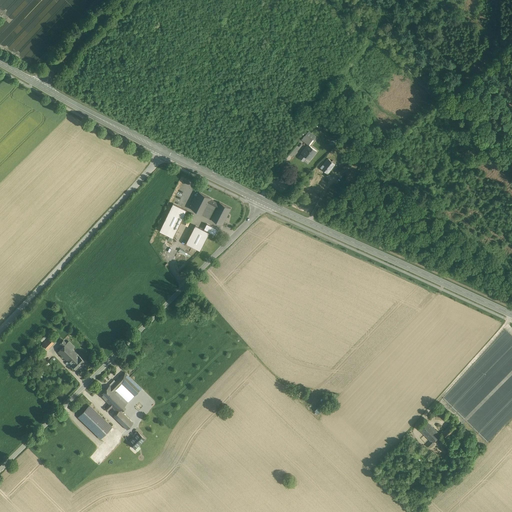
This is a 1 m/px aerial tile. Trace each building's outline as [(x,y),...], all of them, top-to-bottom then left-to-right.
[(317,151),(308,144),(302,153),(310,159),(317,151)] [(336,164),(328,158),(323,165),(325,166),(322,169),(328,174),(336,164)] [(211,198),(199,192),(191,208),(203,214),(208,204),(211,199),(211,198)] [(219,203),(211,199),(208,204),(217,208),(219,203)] [(231,208),(220,202),(219,203),(217,208),(211,219),(223,225),(231,208)] [(162,231),(176,237),(188,210),(174,203),(162,231)] [(217,208),(208,204),(203,214),(211,219),(217,208)] [(218,229),(207,224),(204,229),(215,235),(218,229)] [(210,233),(196,225),(187,243),(201,250),(210,233)] [(49,338),(42,344),(47,349),(54,343),(49,338)] [(79,356),(63,340),(60,344),(63,347),(58,352),(71,365),(75,370),(84,361),(80,356),(79,356)] [(129,376),(125,372),(121,376),(124,380),(125,380),(129,376)] [(121,376),(111,386),(115,390),(121,383),(124,380),(121,376)] [(141,388),(129,376),(125,380),(137,392),(141,388)] [(125,380),(124,380),(121,383),(134,396),(137,392),(125,380)] [(133,423),(120,410),(134,396),(121,383),(115,390),(105,400),(109,404),(112,407),(117,412),(113,416),(127,429),(133,423)] [(110,385),(100,395),(105,400),(115,390),(111,386),(110,385)] [(111,427),(90,406),(78,418),(100,439),(111,427)] [(454,421),(442,433),(447,437),(450,440),(462,428),(454,421)] [(427,422),(420,429),(426,435),(433,427),(427,422)] [(440,435),(433,427),(426,435),(431,440),(427,444),(430,447),(434,443),(433,442),(440,435)] [(144,439),(138,432),(129,442),(135,448),(144,439)]
